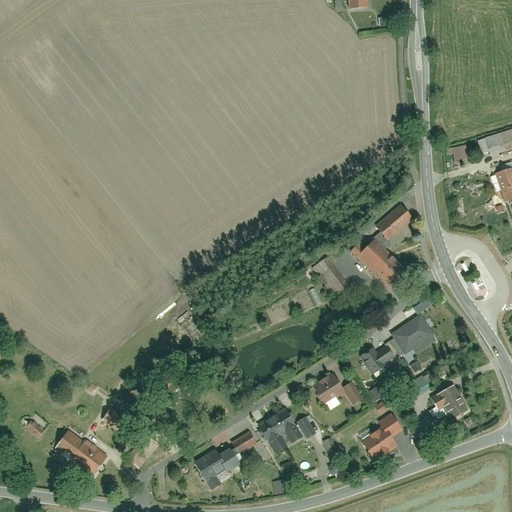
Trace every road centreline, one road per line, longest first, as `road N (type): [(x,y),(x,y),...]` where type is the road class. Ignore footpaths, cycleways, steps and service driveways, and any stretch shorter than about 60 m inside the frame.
road 1 (residential): [(443,264),(169,455),(141,482),(140,508)]
road 2 (tertiary): [(511,426),(332,491),(226,510),(140,508)]
road 3 (secondary): [(443,264),(426,181),(416,0)]
road 4 (secondary): [(511,382),(443,264)]
